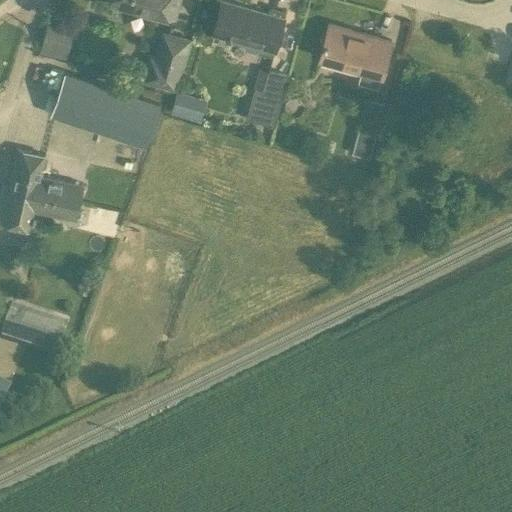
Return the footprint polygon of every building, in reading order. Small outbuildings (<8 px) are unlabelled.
[(109,0),(110,0),(173,18),(177,0),(109,0)] [(269,6),(267,13),(221,0),(212,31),(241,39),(244,49),(272,56),(274,49),(285,10),(269,6)] [(46,23),(39,52),(65,58),(72,30),(46,23)] [(328,23),(319,56),(361,67),(357,80),(377,86),(380,73),(390,40),(328,23)] [(190,38),(162,30),(155,54),(147,52),(139,81),(176,91),(190,38)] [(263,88),(254,86),(245,118),(274,126),(288,74),(268,69),(263,88)] [(65,70),(50,113),(67,118),(146,145),(160,102),(81,76),(65,70)] [(177,90),(171,111),(200,119),(206,98),(177,90)] [(368,157),(384,102),(366,98),(351,152),(368,157)] [(16,148),(8,186),(79,200),(82,183),(40,174),(45,154),(16,148)] [(75,217),(79,200),(8,186),(0,220),(0,222),(29,229),(33,208),(75,217)] [(68,324),(12,306),(4,332),(2,340),(27,347),(57,357),(68,324)] [(0,409),(9,388),(0,383),(0,409)]
